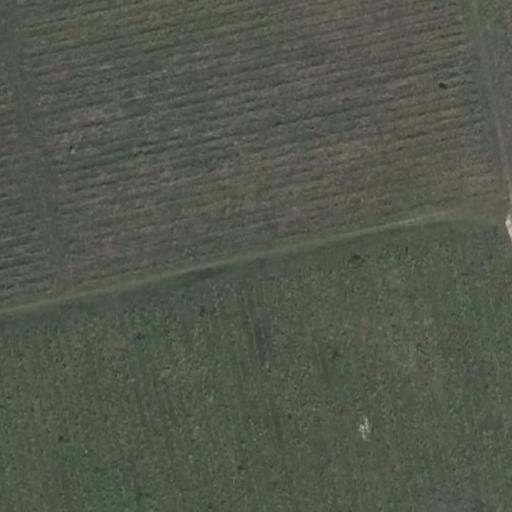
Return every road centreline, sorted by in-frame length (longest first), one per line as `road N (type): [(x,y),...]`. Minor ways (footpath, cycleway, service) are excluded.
road 1 (track): [(0,328),(503,212)]
road 2 (track): [(511,253),(455,0)]
